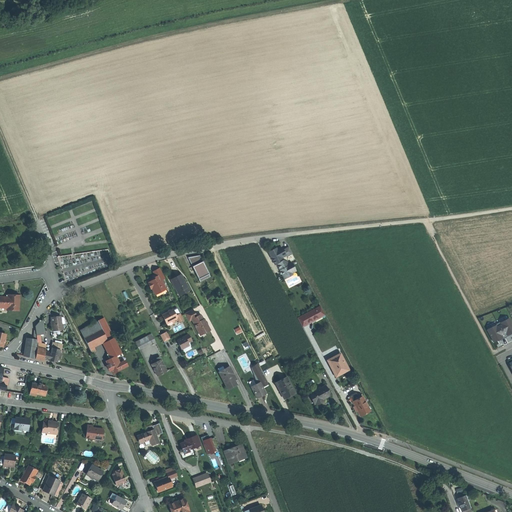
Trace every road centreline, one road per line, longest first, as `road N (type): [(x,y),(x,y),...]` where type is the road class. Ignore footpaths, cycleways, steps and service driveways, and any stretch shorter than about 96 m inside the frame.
road 1 (secondary): [(110,386),(358,437),(511,494)]
road 2 (track): [(322,0),(0,76)]
road 3 (residential): [(110,400),(246,427),(278,511)]
road 4 (residential): [(0,278),(49,270),(53,291),(4,361)]
road 5 (track): [(286,235),(425,220)]
